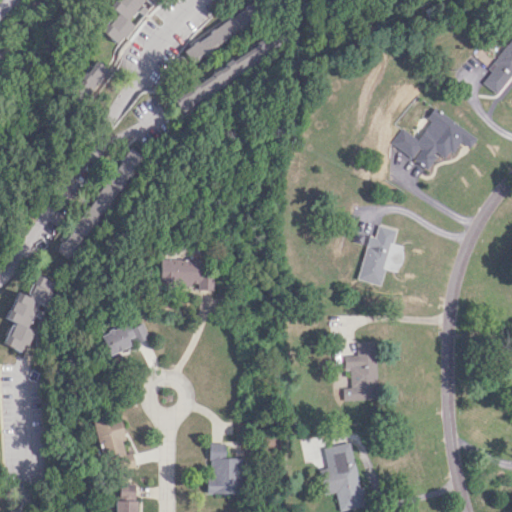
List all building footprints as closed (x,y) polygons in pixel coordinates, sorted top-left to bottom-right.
[(100,34),(115,44),(129,23),(125,21),(133,10),(140,15),(150,0),(114,0),(108,9),(114,13),(100,34)] [(511,72),(511,35),(510,34),(487,69),(489,70),(480,83),(497,95),(511,72)] [(83,98),(105,69),(91,59),(70,89),(83,98)] [(390,143),(427,168),(437,154),(445,159),(458,140),(468,147),(475,137),(433,107),(425,118),(430,121),(417,139),(400,127),(390,143)] [(394,229),(376,225),(373,236),(366,235),(356,280),(378,285),(382,269),(394,272),(400,246),(390,243),(394,229)] [(157,287),(197,287),(198,259),(158,258),(157,287)] [(0,344),(21,352),(30,329),(26,327),(31,314),(39,318),(42,312),(34,308),(36,303),(42,305),(51,282),(32,274),(24,295),(14,291),(3,318),(10,320),(0,344)] [(147,337),(141,322),(128,328),(126,322),(98,334),(107,355),(147,337)] [(373,341),(354,342),(354,355),(342,355),(342,370),(348,370),(349,389),(341,390),(342,400),(375,399),(373,341)] [(92,420),(102,464),(111,461),(113,470),(134,466),(130,451),(123,453),(120,440),(124,439),(118,414),(92,420)] [(322,447),(326,467),(318,469),(323,494),(334,492),(338,511),(362,506),(349,442),(322,447)] [(208,494),(240,493),(239,457),(223,458),(223,443),(206,443),(208,494)] [(112,511),(134,511),(135,483),(118,483),(118,500),(113,500),(112,511)]
